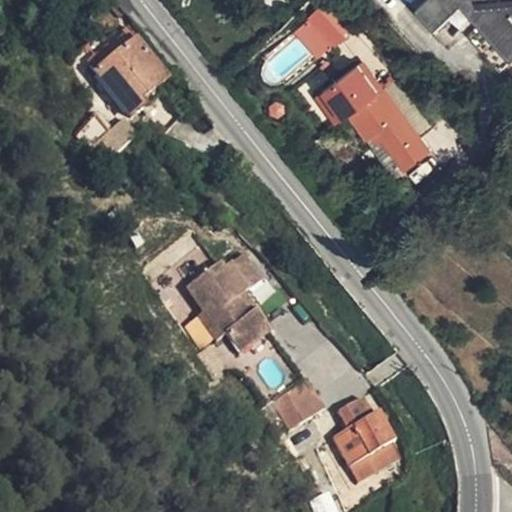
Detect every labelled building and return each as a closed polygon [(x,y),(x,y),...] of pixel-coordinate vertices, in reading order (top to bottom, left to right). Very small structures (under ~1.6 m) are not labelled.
[(511,0),(421,0),(420,1),(437,19),(457,0),(460,0),(511,56),(511,0)] [(334,43),(344,32),(327,14),(316,24),(334,43)] [(156,79),(166,72),(135,33),(128,18),(123,23),(132,35),(118,46),(111,36),(96,47),(98,50),(91,56),(130,108),(161,85),(156,79)] [(74,49),(90,39),(88,34),(71,44),(74,49)] [(2,50),(7,58),(22,48),(17,40),(2,50)] [(89,53),(91,56),(98,50),(96,47),(89,53)] [(360,66),(325,91),(344,119),(350,115),(381,94),(360,66)] [(169,87),(178,101),(189,93),(179,80),(169,87)] [(386,90),(381,94),(350,115),(366,140),(371,137),(378,132),(384,142),(405,173),(431,155),(386,90)] [(344,119),(325,91),(317,96),(337,125),(344,119)] [(135,124),(122,109),(109,119),(94,101),(74,117),(101,152),(135,124)] [(378,147),(384,142),(378,132),(371,137),(378,147)] [(225,331),(240,350),(252,342),(268,329),(236,296),(260,278),(242,254),(221,269),(217,264),(187,287),(205,310),(200,314),(217,337),(225,331)] [(285,391),(303,423),(326,410),(307,378),(285,391)] [(291,430),(303,423),(285,391),(273,398),(291,430)] [(369,463),(377,477),(402,463),(393,447),(390,448),(374,420),(362,401),(342,412),(352,430),(369,463)] [(381,416),(374,420),(390,448),(393,447),(397,445),(381,416)] [(336,439),(354,471),(369,463),(352,430),(336,439)] [(354,471),(359,480),(375,478),(377,477),(369,463),(354,471)] [(310,502),(314,511),(333,511),(327,495),(310,502)]
